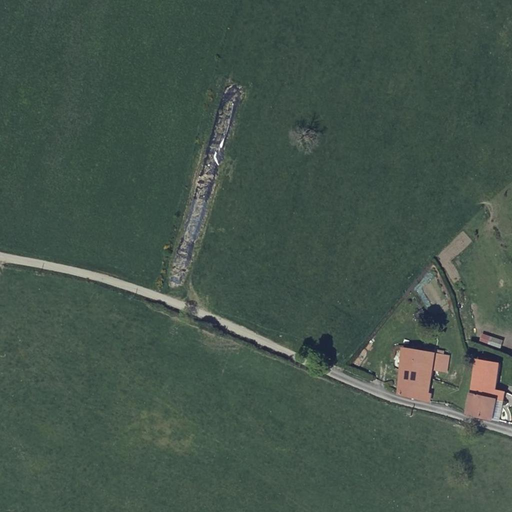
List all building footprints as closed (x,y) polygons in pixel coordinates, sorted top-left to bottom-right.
[(403,348),(399,395),(399,397),(412,398),(431,399),(432,389),(424,388),(424,379),(433,379),(433,371),(435,350),(403,348)] [(447,351),(435,350),(433,371),(446,372),(447,351)] [(495,382),(496,376),(499,352),(477,352),(468,402),(495,406),(498,383),(495,382)] [(505,378),(496,376),(495,382),(498,383),(495,406),(501,407),(505,378)] [(424,388),(432,389),(433,379),(424,379),(424,388)]
